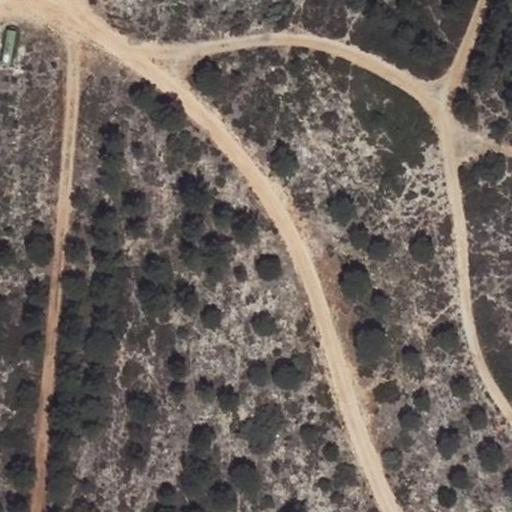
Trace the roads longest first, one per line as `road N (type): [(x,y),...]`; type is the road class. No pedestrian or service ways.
road 1 (track): [(143,54),(284,231),(393,511)]
road 2 (track): [(74,6),(34,511)]
road 3 (track): [(436,101),(332,43),(224,42),(143,54),(107,40),(67,0)]
road 4 (track): [(511,419),(477,360),(436,101)]
